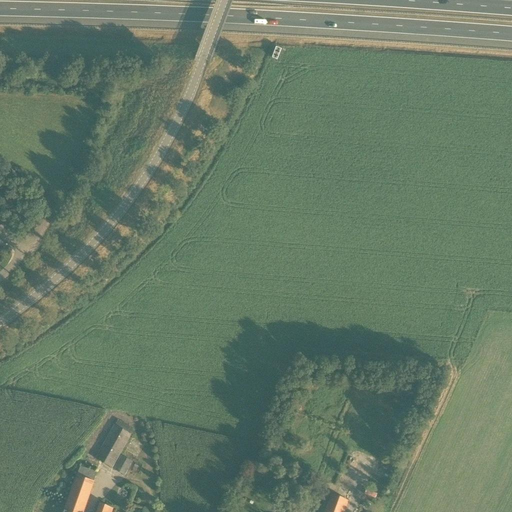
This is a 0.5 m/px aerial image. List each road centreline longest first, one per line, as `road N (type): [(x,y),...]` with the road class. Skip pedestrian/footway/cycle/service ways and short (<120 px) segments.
road 1 (motorway): [(0,9),(511,35)]
road 2 (unclassified): [(0,321),(95,240),(145,174),(224,0)]
